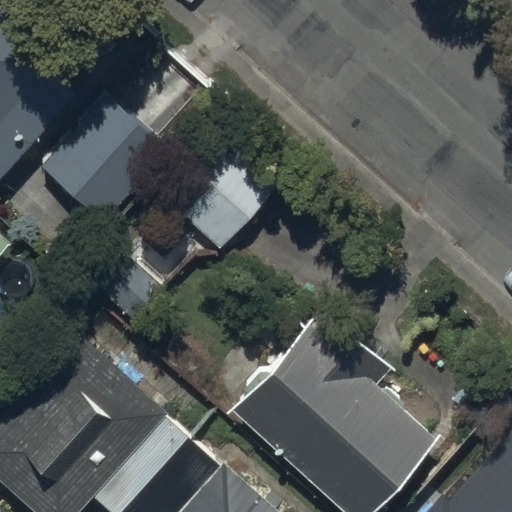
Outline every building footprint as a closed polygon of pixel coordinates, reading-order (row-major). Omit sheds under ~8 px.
[(0,185),(91,83),(0,2),(0,185)] [(175,152),(106,89),(38,163),(107,225),(175,152)] [(161,202),(219,253),(280,185),(221,134),(161,202)] [(0,262),(11,250),(0,240),(0,262)] [(91,281),(139,324),(165,295),(116,252),(91,281)] [(221,415),(330,511),(380,511),(431,455),(369,400),(392,375),(316,308),(221,415)] [(278,511),(78,335),(0,422),(0,497),(16,511),(88,511),(94,506),(100,511),(278,511)] [(511,511),(511,424),(431,511),(511,511)]
